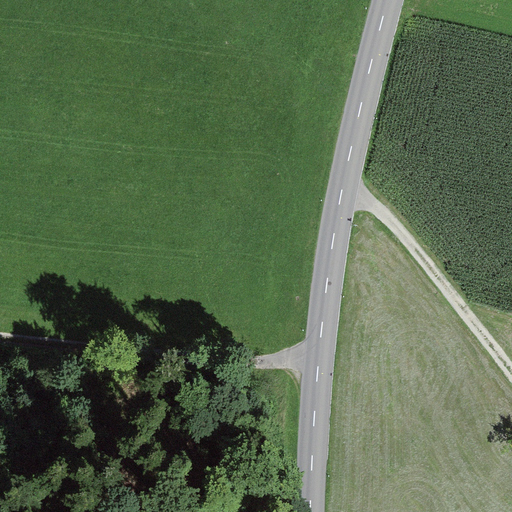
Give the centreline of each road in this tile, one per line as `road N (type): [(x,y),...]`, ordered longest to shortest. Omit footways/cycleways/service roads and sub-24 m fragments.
road 1 (tertiary): [(311,511),(327,269),(387,0)]
road 2 (track): [(0,337),(250,367),(317,359)]
road 3 (track): [(344,188),(383,217),(511,375)]
